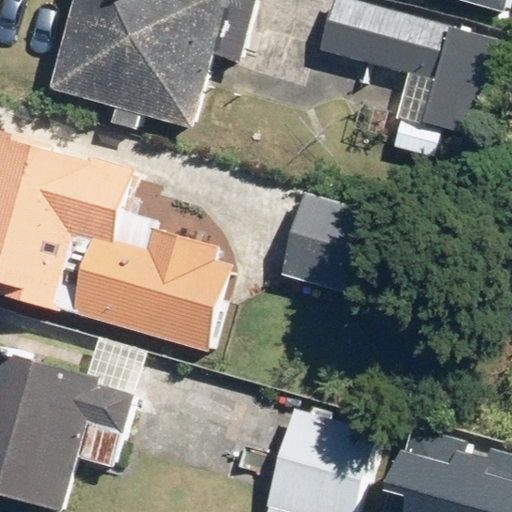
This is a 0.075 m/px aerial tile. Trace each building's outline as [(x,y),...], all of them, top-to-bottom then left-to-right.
[(261,7),(235,0),(76,0),(49,99),(115,117),(111,132),(139,140),(143,124),(195,138),(214,69),(242,76),(261,7)] [(511,66),(511,35),(398,0),(343,0),(328,48),(419,77),(400,135),(451,151),(457,130),(489,140),(511,66)] [(511,0),(468,0),(511,12),(511,0)] [(0,308),(20,318),(53,321),(208,363),(211,325),(233,274),(215,271),(217,256),(176,252),(158,242),(160,232),(119,222),(132,186),(92,176),(30,170),(0,149),(0,308)] [(392,303),(418,214),(328,187),(302,276),(392,303)] [(34,382),(0,365),(0,511),(67,511),(79,467),(114,476),(146,359),(96,346),(84,387),(34,382)] [(379,438),(295,415),(277,470),(267,511),(355,511),(360,493),(379,438)] [(511,511),(511,450),(501,447),(497,460),(475,453),(478,442),(425,427),(400,511),(511,511)]
